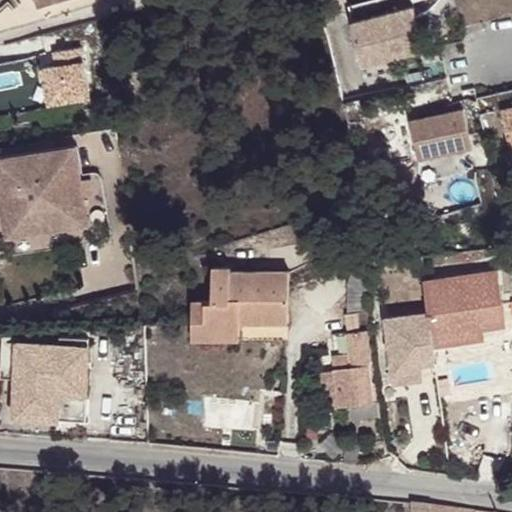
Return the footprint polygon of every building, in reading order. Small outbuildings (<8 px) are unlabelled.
[(412,4),(350,18),(360,63),(393,55),(422,49),(412,4)] [(511,106),(502,109),(510,149),(511,148),(511,106)] [(461,107),(408,118),(416,158),(469,147),(461,107)] [(77,150),(3,158),(11,228),(12,231),(16,232),(81,225),(84,223),(85,219),(83,197),(81,182),(77,150)] [(91,180),(81,182),(83,197),(93,195),(91,180)] [(205,300),(205,320),(239,321),(287,323),(289,272),(231,269),(231,266),(213,266),(212,301),(205,300)] [(426,279),(430,311),(433,336),(484,330),(483,322),(504,320),(499,271),(426,279)] [(320,301),(312,274),(292,280),(299,307),(320,301)] [(190,337),(238,339),(239,321),(205,320),(205,300),(192,300),(191,320),(190,337)] [(371,356),(366,309),(333,313),(335,331),(343,330),(345,350),(347,360),(365,358),(371,356)] [(386,316),(393,374),(421,370),(421,364),(420,354),(435,353),(434,346),(433,336),(430,311),(386,316)] [(504,320),(483,322),(484,330),(505,327),(504,320)] [(83,366),(85,327),(61,329),(58,343),(58,359),(57,365),(73,365),(83,366)] [(61,329),(21,331),(21,340),(39,342),(58,343),(61,329)] [(484,330),(433,336),(434,346),(485,340),(484,330)] [(1,354),(17,355),(38,356),(39,342),(21,340),(3,339),(1,354)] [(58,359),(58,343),(39,342),(38,356),(58,359)] [(322,403),(339,402),(371,399),(365,358),(347,360),(345,350),(332,352),(332,366),(318,367),(322,403)] [(435,353),(420,354),(421,364),(436,363),(435,353)] [(57,378),(57,365),(58,359),(38,356),(17,355),(16,375),(57,378)] [(421,370),(393,374),(394,384),(423,380),(421,370)] [(12,414),(53,418),(57,378),(16,375),(12,414)] [(341,416),(379,411),(378,398),(371,399),(339,402),(341,416)] [(482,511),(409,502),(410,511),(482,511)]
